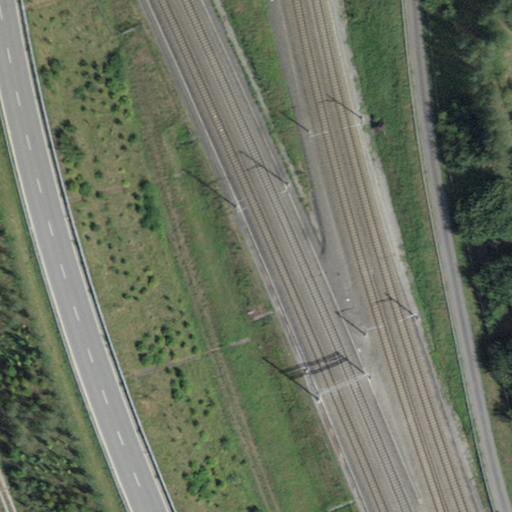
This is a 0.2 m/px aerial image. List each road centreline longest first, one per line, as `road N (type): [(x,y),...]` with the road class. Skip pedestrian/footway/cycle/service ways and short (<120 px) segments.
road 1 (primary): [(151,511),(62,263),(0,2)]
road 2 (track): [(147,123),(274,511)]
